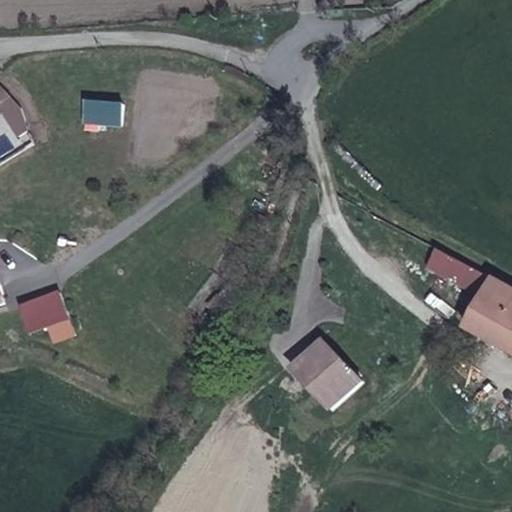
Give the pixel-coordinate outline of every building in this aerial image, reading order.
[(0,108),(14,99),(0,85),(0,108)] [(22,107),(14,99),(0,108),(5,117),(27,150),(34,145),(22,107)] [(88,128),(127,129),(127,103),(88,102),(88,128)] [(441,238),(432,255),(488,284),(497,267),(441,238)] [(488,284),(474,309),(511,329),(511,274),(497,267),(488,284)] [(50,331),(56,346),(81,337),(64,292),(22,307),(34,338),(50,331)] [(365,351),(322,327),(304,357),(348,384),(365,351)]
